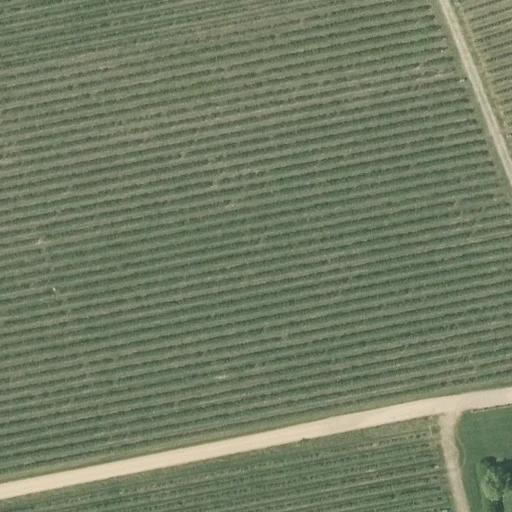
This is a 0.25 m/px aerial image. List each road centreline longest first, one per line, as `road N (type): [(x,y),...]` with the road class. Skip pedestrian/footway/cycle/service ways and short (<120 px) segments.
road 1 (track): [(0,494),(511,399)]
road 2 (track): [(511,165),(444,0)]
